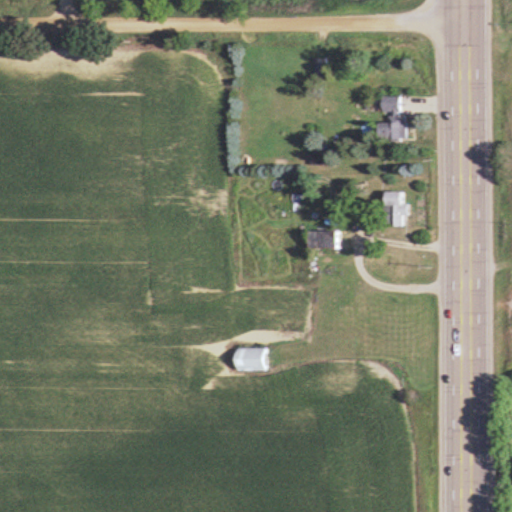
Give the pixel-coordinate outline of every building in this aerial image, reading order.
[(314,75),(325,75),(325,58),(314,58),(314,75)] [(400,95),(385,95),(385,121),(380,121),(380,139),(406,139),(406,115),(400,115),(400,95)] [(312,164),(332,164),(332,150),(312,150),(312,164)] [(386,225),(408,225),(408,203),(404,203),(404,190),(386,190),(386,225)] [(311,229),(311,248),(339,248),(339,229),(311,229)] [(238,369),(267,369),(267,347),(238,347),(238,369)]
